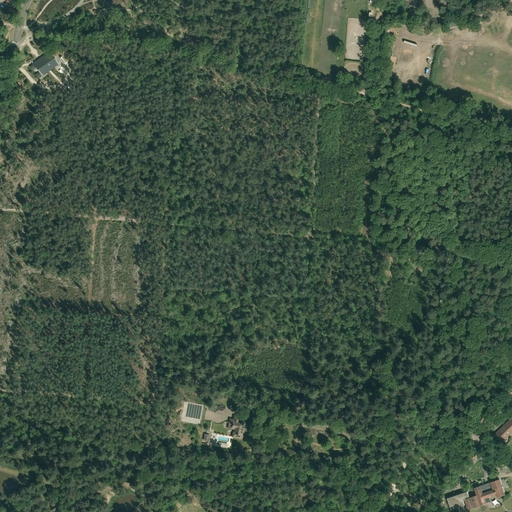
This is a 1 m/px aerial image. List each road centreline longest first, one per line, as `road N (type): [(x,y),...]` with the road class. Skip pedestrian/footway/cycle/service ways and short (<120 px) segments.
road 1 (track): [(511,128),(320,83)]
road 2 (track): [(320,83),(202,53)]
